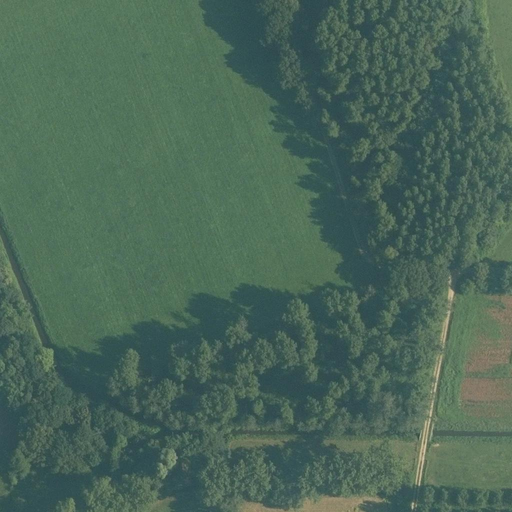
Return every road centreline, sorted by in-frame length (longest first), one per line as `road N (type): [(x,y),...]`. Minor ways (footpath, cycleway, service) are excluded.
road 1 (track): [(271,0),(373,265),(511,270)]
road 2 (track): [(411,511),(452,271)]
